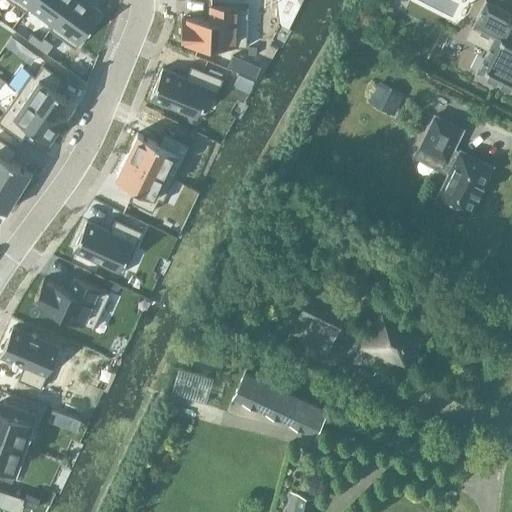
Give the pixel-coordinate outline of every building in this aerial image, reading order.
[(10,0),(25,11),(33,0),(10,0)] [(33,0),(25,11),(26,12),(29,8),(52,25),(49,28),(50,29),(71,0),(33,0)] [(85,0),(71,0),(50,29),(75,48),(101,12),(85,0)] [(511,41),(510,41),(511,35),(511,13),(485,0),(484,0),(472,27),(493,36),(475,71),(511,89),(511,41)] [(182,18),(181,41),(185,41),(185,43),(247,46),(248,6),(210,5),(210,19),(182,18)] [(32,33),(27,40),(37,47),(41,40),(32,33)] [(12,37),(5,45),(14,51),(20,43),(12,37)] [(41,40),(37,47),(47,54),(54,44),(44,37),(41,40)] [(222,56),(219,63),(227,67),(230,59),(222,56)] [(31,73),(18,92),(62,121),(74,103),(56,90),(63,78),(43,64),(35,76),(31,73)] [(163,68),(150,98),(197,117),(208,88),(217,92),(223,78),(191,65),(186,77),(163,68)] [(394,112),(401,97),(380,86),(372,102),(394,112)] [(18,92),(0,117),(0,123),(22,139),(30,127),(49,140),(62,121),(18,92)] [(436,113),(419,146),(453,163),(448,173),(435,200),(470,217),(496,165),(461,147),(459,149),(455,147),(466,127),(436,113)] [(138,133),(126,155),(174,179),(192,143),(165,130),(158,143),(138,133)] [(0,180),(18,192),(30,172),(10,160),(18,148),(0,137),(0,180)] [(126,155),(115,178),(136,188),(130,200),(152,211),(152,212),(158,199),(163,201),(174,179),(126,155)] [(0,180),(0,207),(6,211),(18,192),(0,180)] [(87,220),(73,250),(123,273),(143,230),(115,218),(110,231),(87,220)] [(362,263),(359,268),(361,273),(366,276),(371,274),(374,269),(372,264),(367,261),(362,263)] [(44,278),(34,299),(38,301),(37,303),(93,328),(110,292),(75,276),(69,289),(44,278)] [(309,295),(291,331),(304,337),(309,326),(332,338),(345,312),(309,295)] [(351,362),(374,373),(381,360),(407,373),(429,327),(378,302),(363,332),(365,333),(351,362)] [(265,316),(255,319),(259,338),(270,335),(265,316)] [(13,326),(0,356),(23,366),(18,379),(41,389),(59,346),(13,326)] [(245,372),(233,398),(315,436),(327,410),(245,372)] [(0,413),(0,438),(24,447),(36,413),(6,402),(2,414),(0,413)] [(52,410),(48,421),(60,425),(64,414),(52,410)] [(0,438),(0,476),(12,481),(24,447),(0,438)] [(310,511),(314,498),(291,492),(286,511),(310,511)]
